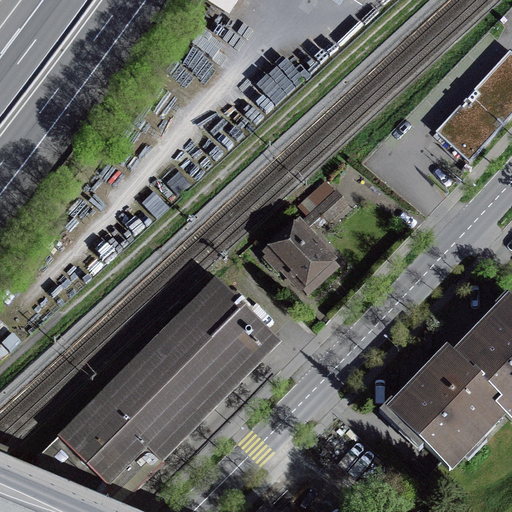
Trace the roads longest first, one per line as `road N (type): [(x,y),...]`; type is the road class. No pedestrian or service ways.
road 1 (primary): [(191,511),(511,181)]
road 2 (motorway): [(0,163),(123,0)]
